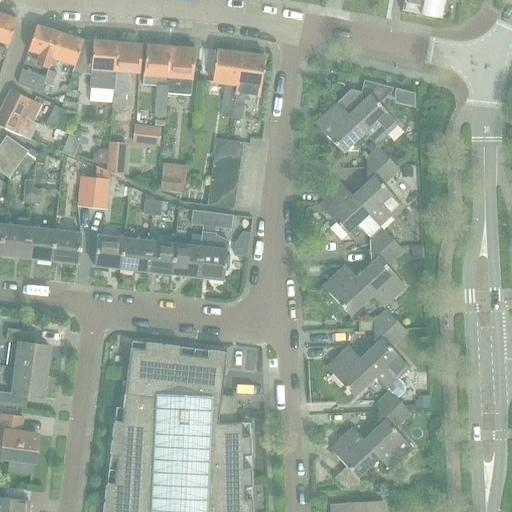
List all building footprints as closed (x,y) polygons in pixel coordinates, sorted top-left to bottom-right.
[(403,0),(401,10),(440,17),(443,0),(403,0)] [(0,13),(0,41),(8,45),(17,19),(0,13)] [(48,67),(51,58),(59,31),(36,24),(28,49),(42,54),(38,64),(48,67)] [(59,31),(51,58),(75,65),(83,39),(59,31)] [(75,65),(73,73),(90,74),(89,87),(106,89),(113,89),(111,109),(113,109),(118,43),(83,39),(83,40),(75,65)] [(127,81),(127,73),(139,74),(142,45),(118,43),(113,109),(124,110),(126,94),(128,92),(129,83),(127,81)] [(143,75),(142,84),(156,84),(154,116),(165,116),(167,93),(167,85),(169,73),(170,47),(146,45),(143,75)] [(189,96),(191,80),(195,48),(170,47),(169,73),(167,85),(167,93),(189,96)] [(217,50),(212,82),(224,83),(220,116),(231,117),(240,53),(217,50)] [(240,53),(231,117),(241,119),(244,95),(259,97),(260,89),(265,57),(240,53)] [(41,91),(45,77),(21,70),(17,83),(40,93),(41,91)] [(47,70),(45,77),(41,91),(50,92),(52,85),(53,86),(57,73),(47,70)] [(350,90),(337,101),(349,114),(348,115),(365,132),(375,144),(398,124),(378,103),(392,90),(393,87),(364,81),(362,93),(350,90)] [(415,93),(396,88),(395,92),(396,102),(415,107),(415,93)] [(10,90),(2,107),(30,120),(38,103),(10,90)] [(349,114),(337,101),(314,123),(342,153),(365,132),(348,115),(349,114)] [(54,105),(45,123),(55,128),(64,110),(54,105)] [(2,107),(0,110),(0,126),(22,137),(29,140),(37,123),(30,120),(2,107)] [(134,124),(132,143),(159,146),(161,127),(134,124)] [(0,171),(9,178),(28,151),(7,136),(0,145),(0,171)] [(217,138),(215,152),(241,156),(243,142),(217,138)] [(108,141),(106,170),(123,177),(126,142),(108,141)] [(352,197),(380,226),(402,206),(382,185),(400,168),(397,165),(380,146),(366,159),(367,167),(368,182),(353,196),(352,197)] [(215,152),(213,166),(239,170),(241,156),(215,152)] [(181,165),(162,163),(159,190),(178,192),(181,165)] [(211,179),(238,183),(239,170),(213,166),(211,179)] [(90,207),(94,178),(81,177),(78,206),(90,207)] [(108,180),(94,178),(90,207),(105,209),(108,180)] [(31,203),(33,188),(33,179),(24,179),(22,202),(31,203)] [(236,196),(238,183),(211,179),(209,192),(236,196)] [(358,224),(371,238),(382,229),(380,226),(352,197),(353,196),(341,183),(318,204),(347,234),(358,224)] [(33,188),(31,203),(39,204),(41,189),(33,188)] [(236,196),(209,192),(208,204),(234,207),(236,196)] [(143,213),(151,214),(153,199),(144,198),(143,213)] [(153,199),(151,214),(160,215),(162,201),(153,199)] [(194,210),(192,224),(202,226),(204,211),(194,210)] [(214,236),(215,227),(231,229),(233,214),(204,211),(202,226),(201,235),(200,242),(199,246),(196,276),(223,279),(227,242),(214,236)] [(0,239),(0,255),(24,258),(27,227),(28,219),(16,217),(16,225),(2,224),(0,239)] [(24,258),(50,261),(53,230),(27,227),(24,258)] [(371,264),(356,276),(355,277),(373,295),(372,296),(383,308),(406,287),(387,266),(404,250),(400,246),(383,228),(382,229),(371,238),(370,240),(371,264)] [(53,230),(50,261),(76,264),(79,233),(53,230)] [(171,274),(196,276),(199,246),(200,242),(201,235),(190,234),(189,245),(174,243),(171,274)] [(119,268),(122,238),(96,235),(92,265),(119,268)] [(119,268),(145,271),(148,241),(122,238),(119,268)] [(148,241),(145,271),(171,274),(174,243),(148,241)] [(355,277),(356,276),(345,265),(328,280),(323,285),(351,315),(372,296),(373,295),(355,277)] [(363,440),(380,458),(391,470),(414,450),(394,429),(411,413),(397,398),(403,393),(404,384),(399,378),(410,368),(390,347),(407,332),(404,328),(387,310),(386,311),(374,322),(374,330),(375,345),(360,359),(376,376),(375,377),(387,389),(388,388),(391,391),(377,404),(377,410),(378,427),(364,439),(363,440)] [(14,369),(47,373),(50,347),(34,345),(35,333),(7,329),(6,342),(18,343),(14,369)] [(251,511),(251,498),(244,498),(244,487),(251,487),(250,467),(243,467),(243,456),(250,456),(250,436),(243,436),(242,422),(229,422),(232,406),(219,404),(226,353),(226,352),(206,349),(205,356),(180,353),(181,346),(144,342),(143,349),(130,347),(120,421),(113,420),(109,457),(116,458),(113,483),(106,482),(101,511),(251,511)] [(360,359),(348,345),(325,366),(354,396),(375,377),(376,376),(360,359)] [(11,394),(0,392),(0,404),(25,408),(27,396),(43,399),(47,373),(14,369),(11,394)] [(35,462),(39,437),(21,434),(23,417),(0,414),(0,431),(4,432),(0,458),(35,462)] [(363,440),(364,439),(352,427),(329,448),(347,467),(335,477),(347,491),(359,490),(365,485),(359,478),(380,458),(363,440)] [(28,511),(30,502),(0,498),(0,511),(28,511)] [(384,511),(384,502),(332,505),(331,511),(384,511)]
